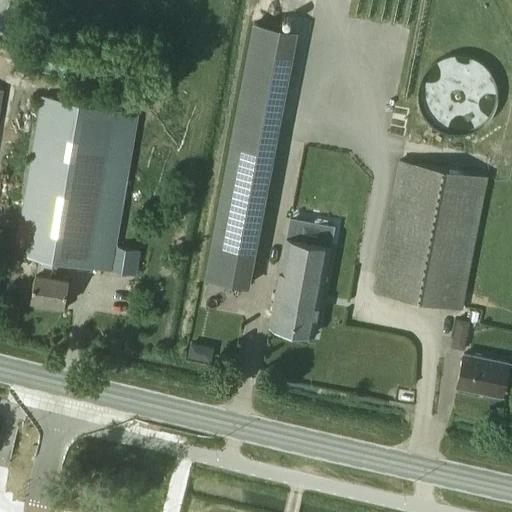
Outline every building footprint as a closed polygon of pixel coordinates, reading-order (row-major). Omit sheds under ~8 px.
[(490,113),(493,60),(439,56),(437,81),(446,82),(445,93),(457,94),(456,111),(490,113)] [(141,249),(115,244),(138,112),(41,95),(14,254),(37,259),(54,261),(110,271),(137,275),(141,249)] [(314,334),(328,261),(360,267),(367,231),(335,224),(349,151),(303,142),(285,237),(287,237),(270,326),(314,334)] [(398,159),(373,292),(463,308),(488,177),(398,159)] [(248,285),(252,260),(211,252),(206,278),(248,285)] [(69,279),(51,276),(54,261),(37,259),(30,300),(64,306),(69,279)] [(455,319),(451,347),(464,348),(468,321),(455,319)] [(186,354),(209,360),(213,347),(190,341),(186,354)] [(498,398),(499,395),(502,395),(505,381),(509,382),(511,367),(508,366),(509,363),(463,353),(457,386),(484,392),(483,395),(498,398)]
